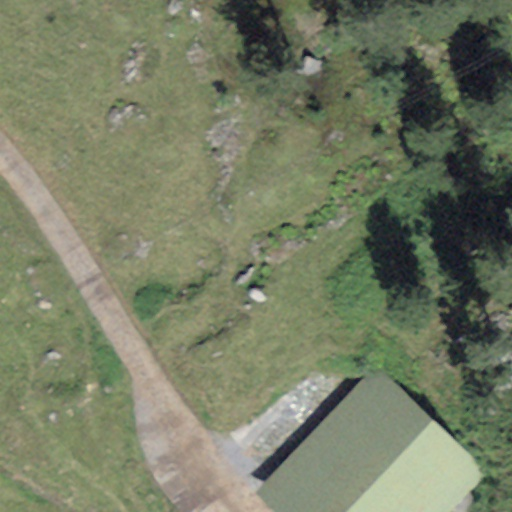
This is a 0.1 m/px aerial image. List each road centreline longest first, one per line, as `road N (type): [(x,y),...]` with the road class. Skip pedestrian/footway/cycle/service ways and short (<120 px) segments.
road 1 (track): [(235,511),(37,201),(0,158)]
road 2 (track): [(0,445),(121,511)]
